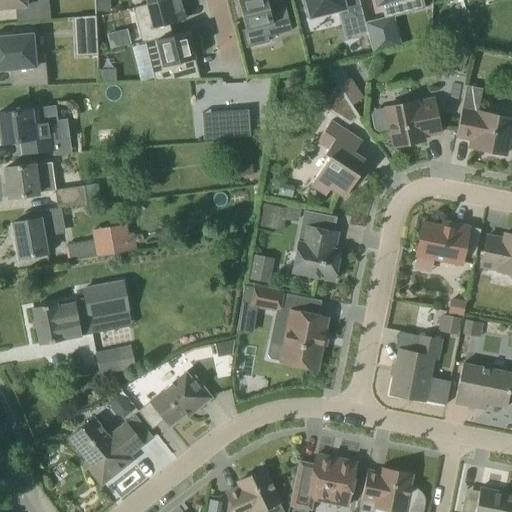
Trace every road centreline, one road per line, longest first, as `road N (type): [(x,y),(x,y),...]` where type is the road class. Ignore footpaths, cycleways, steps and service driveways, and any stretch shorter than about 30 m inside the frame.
road 1 (residential): [(352,411),(395,205),(426,191),(511,207)]
road 2 (residential): [(123,511),(229,431),(287,409),(352,411)]
